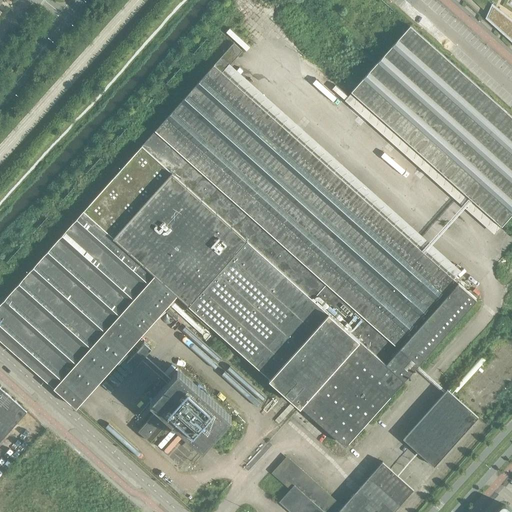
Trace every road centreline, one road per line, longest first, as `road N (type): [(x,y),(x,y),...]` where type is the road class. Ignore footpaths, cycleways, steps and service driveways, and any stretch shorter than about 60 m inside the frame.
road 1 (residential): [(181,511),(0,352)]
road 2 (residential): [(511,88),(412,0)]
